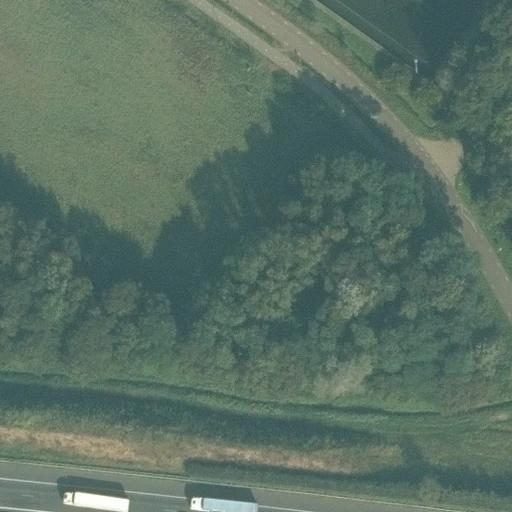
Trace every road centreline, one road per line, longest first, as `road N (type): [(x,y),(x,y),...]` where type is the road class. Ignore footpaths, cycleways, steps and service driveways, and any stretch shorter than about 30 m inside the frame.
road 1 (tertiary): [(420,162),(360,97),(238,0)]
road 2 (tertiary): [(511,310),(420,162)]
road 3 (motorway): [(144,511),(0,495)]
